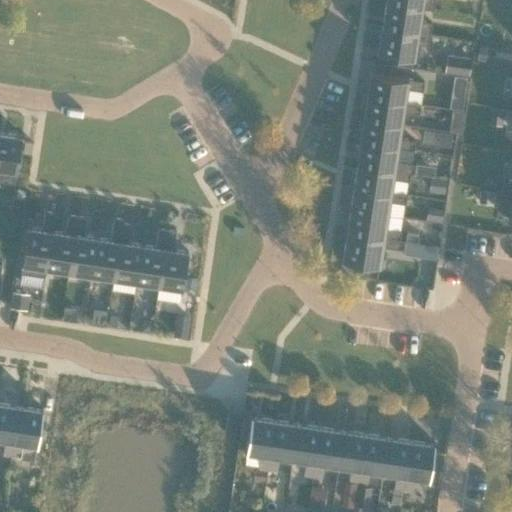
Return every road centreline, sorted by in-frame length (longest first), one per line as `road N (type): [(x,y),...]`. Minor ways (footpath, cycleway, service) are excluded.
road 1 (residential): [(279,252),(199,377),(0,336)]
road 2 (residential): [(256,209),(348,0)]
road 3 (residential): [(472,332),(327,308),(279,252)]
road 4 (residential): [(0,91),(108,107),(179,74)]
road 5 (residential): [(448,511),(472,332)]
road 6 (residential): [(256,209),(179,74)]
road 7 (unknown): [(319,65),(258,32),(202,20)]
